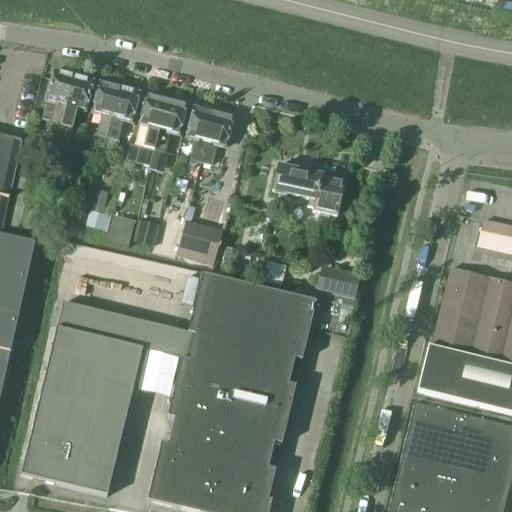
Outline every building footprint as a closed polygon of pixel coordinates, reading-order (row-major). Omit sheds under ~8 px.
[(66,75),(55,72),(54,75),(52,74),(44,103),(45,103),(40,122),(49,124),(48,126),(59,129),(72,79),(66,78),(66,75)] [(91,81),(79,78),(78,81),(72,79),(59,129),(69,132),(75,111),(84,113),(92,85),(90,84),(91,81)] [(106,140),(118,91),(112,90),(113,87),(101,84),(100,86),(98,86),(91,115),(101,117),(96,138),(106,140)] [(131,125),(138,96),(136,96),(137,93),(125,90),(124,93),(118,91),(106,140),(116,143),(121,122),(131,125)] [(152,153),(165,103),(159,102),(160,99),(148,96),(147,99),(145,98),(138,127),(147,130),(142,150),(152,153)] [(178,137),(185,109),(183,108),(184,105),(172,102),(171,105),(165,103),(152,153),(163,155),(168,135),(178,137)] [(207,111),(195,108),(194,111),(192,110),(185,139),(194,142),(189,162),(199,165),(212,115),(206,114),(207,111)] [(231,117),(219,114),(218,117),(212,115),(199,165),(210,167),(215,147),(225,149),(232,121),(230,120),(231,117)] [(60,136),(58,142),(55,156),(64,158),(69,139),(60,136)] [(0,393),(33,246),(0,238),(0,231),(7,202),(20,143),(0,138),(0,393)] [(28,232),(44,171),(23,166),(13,203),(7,227),(28,232)] [(315,214),(322,179),(289,172),(290,170),(278,167),(278,170),(276,169),(271,192),(308,200),(307,208),(312,210),(312,213),(315,214)] [(335,218),(342,183),(322,179),(315,214),(335,218)] [(237,191),(237,192),(237,193),(238,194),(239,195),(239,196),(241,196),(242,196),(243,196),(244,195),(245,195),(245,194),(246,193),(246,192),(246,190),(245,189),(245,188),(244,188),(243,187),(242,187),(241,187),(239,188),(238,189),(238,190),(237,191)] [(61,229),(77,232),(82,211),(66,207),(61,229)] [(89,212),(85,228),(102,233),(106,216),(89,212)] [(116,220),(111,240),(125,243),(131,223),(116,220)] [(41,238),(45,223),(36,221),(33,236),(41,238)] [(510,269),(511,260),(511,230),(481,224),(473,260),(510,269)] [(212,262),(220,236),(184,226),(177,252),(212,262)] [(154,249),(158,232),(139,229),(136,245),(154,249)] [(155,249),(170,253),(173,238),(158,234),(155,249)] [(352,311),(359,278),(319,268),(312,301),(352,311)] [(511,417),(511,288),(448,273),(429,350),(426,349),(416,394),(511,417)] [(105,499),(141,352),(179,362),(166,420),(173,421),(166,447),(159,446),(145,504),(179,511),(263,511),(273,473),(266,471),(273,445),(280,447),(294,389),(287,388),(293,362),(300,363),(307,332),(314,305),(200,278),(186,336),(61,305),(55,332),(54,331),(22,466),(31,481),(105,499)] [(191,308),(198,281),(187,279),(180,306),(191,308)] [(502,511),(511,471),(511,429),(413,406),(386,511),(502,511)]
